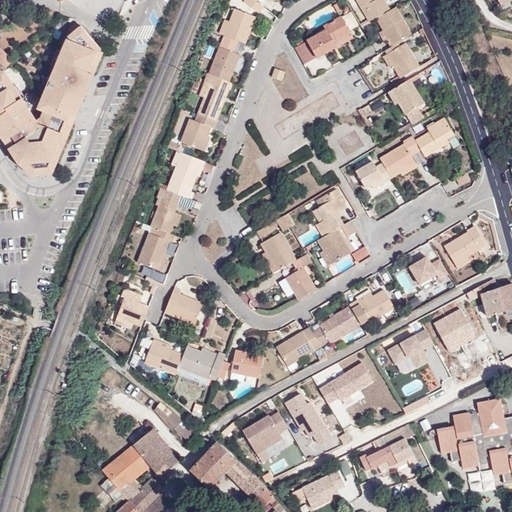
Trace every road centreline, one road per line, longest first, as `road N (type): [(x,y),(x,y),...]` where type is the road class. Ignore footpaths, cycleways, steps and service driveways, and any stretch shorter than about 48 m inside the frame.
road 1 (residential): [(209,428),(511,259)]
road 2 (tertiary): [(150,0),(63,189),(26,186),(0,159)]
road 3 (residential): [(511,362),(300,470)]
road 4 (residential): [(206,271),(261,317),(281,318),(378,262)]
road 5 (unclassified): [(424,0),(497,187)]
road 6 (residential): [(279,32),(211,200)]
road 7 (residential): [(454,214),(440,192),(362,231),(378,262)]
